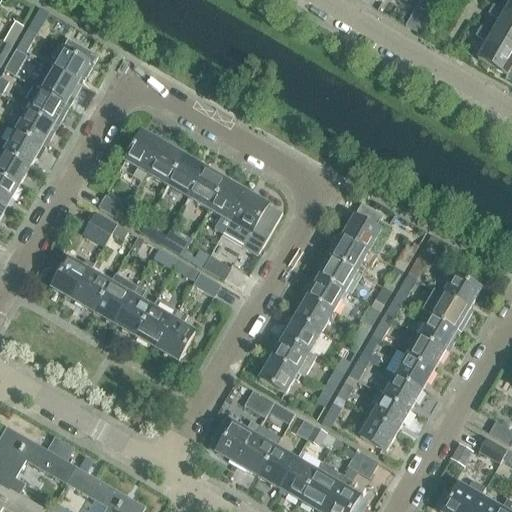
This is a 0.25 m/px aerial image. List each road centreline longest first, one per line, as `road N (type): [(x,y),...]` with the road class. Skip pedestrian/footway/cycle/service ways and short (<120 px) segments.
road 1 (residential): [(162,470),(315,185),(123,80)]
road 2 (residential): [(0,285),(123,80)]
road 3 (residential): [(393,511),(511,311)]
road 4 (residential): [(511,111),(317,0)]
road 5 (residential): [(162,470),(0,376)]
